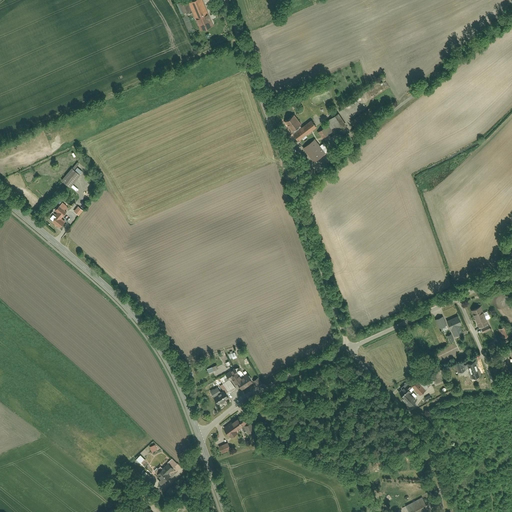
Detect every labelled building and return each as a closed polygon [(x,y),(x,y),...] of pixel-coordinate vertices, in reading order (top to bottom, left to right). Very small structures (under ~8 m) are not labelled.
[(199,0),(196,0),(189,3),(197,19),(206,15),(199,0)] [(185,1),(178,4),(182,14),(189,12),(185,1)] [(197,19),(195,20),(199,31),(212,26),(208,15),(206,15),(197,19)] [(372,104),(350,120),(355,128),(378,112),(372,104)] [(336,113),(326,120),(335,133),(346,126),(336,113)] [(294,115),(284,122),(294,134),(302,128),(299,125),(301,124),(294,115)] [(302,128),(294,134),(298,140),(316,127),(311,121),(302,128)] [(316,131),(321,138),(323,136),(325,140),(330,137),(328,133),(329,132),(325,125),(316,131)] [(313,138),(302,147),(313,161),(327,150),(322,143),(319,146),(313,138)] [(61,181),(69,188),(79,175),(71,168),(61,181)] [(68,207),(61,202),(58,206),(57,204),(53,209),(57,212),(62,216),(68,207)] [(83,210),(77,206),(73,211),(79,216),(83,210)] [(55,216),(51,221),(59,228),(65,221),(60,217),(62,216),(57,212),(54,215),(55,216)] [(480,306),(470,310),(478,327),(480,326),(483,333),(491,329),(486,319),(489,317),(486,311),(484,313),(480,306)] [(457,315),(446,321),(453,336),(463,332),(460,325),(461,324),(457,315)] [(435,319),(439,328),(447,325),(443,316),(435,319)] [(503,327),(498,329),(503,338),(508,336),(503,327)] [(475,360),(466,363),(472,379),(481,376),(475,360)] [(462,361),(455,363),(459,372),(465,370),(462,361)] [(206,369),(208,373),(217,368),(215,364),(206,369)] [(242,389),(252,383),(247,375),(242,379),(234,367),(224,374),(229,381),(232,379),(236,385),(238,383),(242,389)] [(413,388),(419,395),(425,389),(417,381),(411,387),(413,388)] [(402,400),(410,407),(417,400),(409,392),(413,388),(411,387),(406,382),(400,388),(401,389),(399,392),(404,398),(402,400)] [(210,391),(219,405),(229,398),(223,390),(221,392),(217,386),(210,391)] [(241,415),(223,428),(230,438),(238,433),(236,431),(247,424),(241,415)] [(219,447),(222,454),(230,450),(227,443),(219,447)] [(157,479),(161,484),(170,475),(168,473),(177,464),(172,459),(156,474),(159,477),(157,479)] [(148,473),(145,471),(139,477),(142,479),(148,473)] [(149,474),(143,479),(147,483),(153,477),(149,474)] [(422,496),(406,506),(409,511),(422,511),(429,508),(422,496)]
